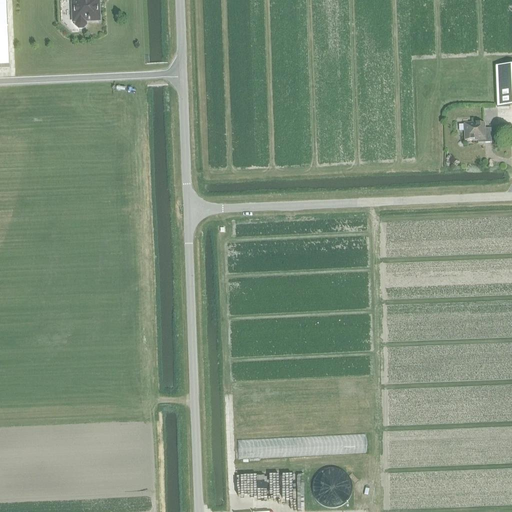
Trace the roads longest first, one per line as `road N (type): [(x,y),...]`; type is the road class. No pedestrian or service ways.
road 1 (unclassified): [(188,209),(511,196)]
road 2 (unclassified): [(198,511),(188,209)]
road 3 (unclassified): [(188,209),(179,0)]
